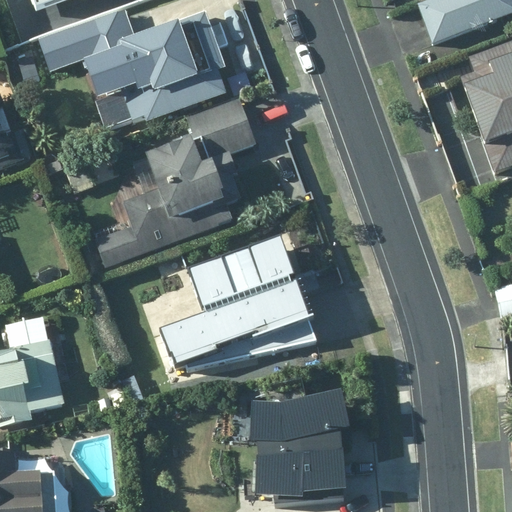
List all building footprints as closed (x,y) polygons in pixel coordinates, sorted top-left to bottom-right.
[(31,0),(40,23),(100,0),(31,0)] [(511,0),(447,0),(423,9),(437,47),(511,19),(511,0)] [(150,128),(230,101),(223,78),(228,76),(210,20),(122,50),(126,60),(114,63),(135,124),(136,127),(148,123),(150,128)] [(461,85),(494,176),(511,169),(511,46),(469,62),(476,80),(461,85)] [(0,103),(0,174),(25,166),(17,143),(9,118),(5,120),(0,103)] [(99,245),(109,274),(223,233),(222,231),(236,226),(228,203),(231,203),(225,187),(241,181),(234,161),(260,151),(244,104),(189,123),(195,141),(177,148),(178,153),(152,163),(164,195),(127,209),(136,233),(99,245)] [(96,192),(85,162),(67,168),(77,198),(96,192)] [(322,348),(288,248),(196,280),(212,326),(168,341),(181,378),(322,348)] [(511,289),(499,292),(501,304),(505,324),(511,322),(511,289)] [(52,346),(0,359),(0,431),(2,432),(3,437),(36,428),(34,419),(68,411),(52,346)] [(283,407),(256,400),(254,495),(275,495),(347,487),(341,435),(340,426),(352,425),(341,390),(283,407)] [(18,459),(0,460),(0,511),(60,511),(58,482),(20,484),(18,459)]
